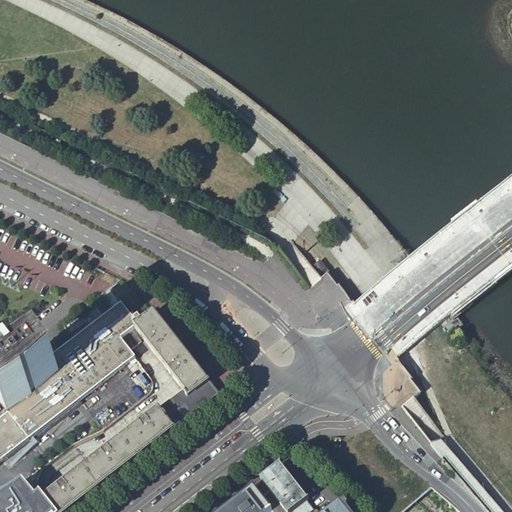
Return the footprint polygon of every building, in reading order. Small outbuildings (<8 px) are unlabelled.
[(0,463),(133,360),(127,352),(119,341),(131,332),(133,330),(138,326),(122,306),(43,366),(53,378),(5,415),(0,408),(0,381),(6,377),(0,373),(0,463)] [(138,326),(133,330),(153,355),(173,340),(156,313),(138,326)] [(139,343),(131,332),(119,341),(127,352),(139,343)] [(173,340),(153,355),(182,392),(188,400),(207,384),(173,340)] [(53,378),(43,366),(35,355),(6,377),(0,381),(0,408),(5,415),(53,378)] [(217,397),(207,384),(188,400),(182,392),(157,412),(173,431),(217,397)] [(135,461),(173,431),(157,412),(119,441),(135,461)] [(135,461),(119,441),(82,471),(97,490),(135,461)] [(295,511),(306,504),(278,468),(251,489),(268,511),(295,511)] [(82,471),(50,495),(63,511),(68,511),(97,490),(82,471)] [(268,511),(251,489),(221,511),(268,511)] [(0,511),(27,511),(16,495),(14,492),(0,500),(0,511)] [(63,511),(50,495),(43,501),(51,511),(63,511)]
